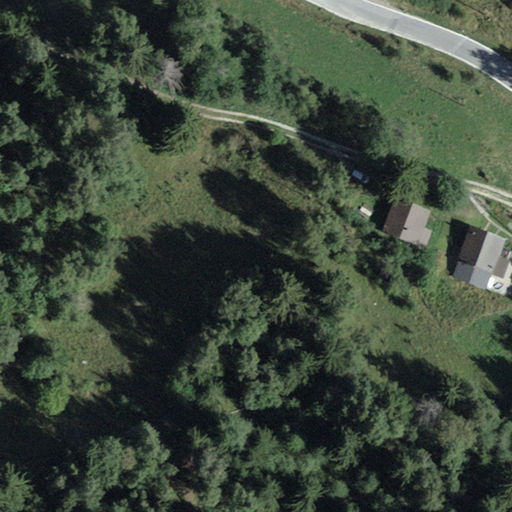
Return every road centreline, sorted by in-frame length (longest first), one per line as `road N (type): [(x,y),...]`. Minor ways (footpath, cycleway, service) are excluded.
road 1 (track): [(511,218),(107,83),(0,25)]
road 2 (tertiary): [(511,83),(482,57),(319,0)]
